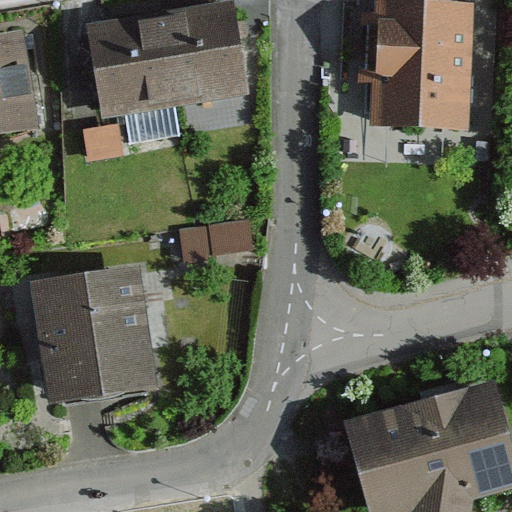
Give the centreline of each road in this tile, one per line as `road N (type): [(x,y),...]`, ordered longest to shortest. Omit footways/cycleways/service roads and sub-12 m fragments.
road 1 (residential): [(289,343),(259,424),(211,466),(0,502)]
road 2 (residential): [(289,343),(300,0)]
road 3 (residential): [(511,300),(289,343)]
